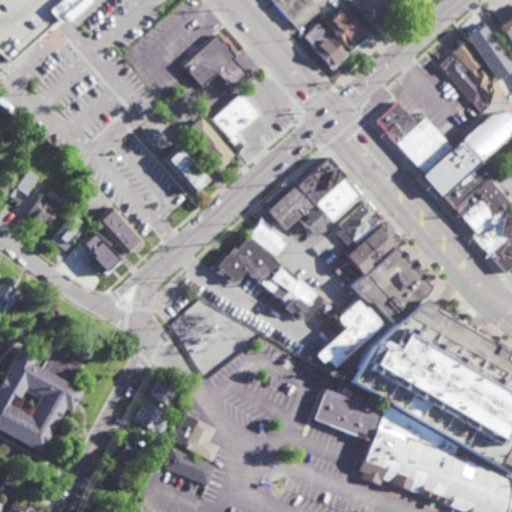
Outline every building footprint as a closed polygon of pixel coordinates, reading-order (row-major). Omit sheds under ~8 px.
[(0,0),(0,74),(10,84),(62,36),(101,0),(0,0)] [(266,0),(309,0),(307,2),(315,11),(290,33),(282,24),(285,21),(266,0)] [(375,25),(393,9),(384,0),(378,0),(364,13),(375,25)] [(511,50),(495,23),(507,16),(506,15),(511,11),(511,50)] [(340,12),(357,31),(363,38),(347,53),(323,25),(340,12)] [(503,76),(501,73),(493,79),(463,35),(480,23),(510,67),(507,69),(508,72),(503,76)] [(342,55),(324,35),(309,48),(327,68),(342,55)] [(197,88),(213,73),(228,89),(243,76),(228,60),(231,57),(213,36),(178,68),(197,88)] [(462,42),(463,40),(472,51),(471,52),(479,62),(478,63),(490,77),(489,78),(500,92),(486,104),(474,89),(476,88),(464,74),(467,71),(450,51),(459,44),(457,42),(460,40),(462,42)] [(480,112),(436,64),(449,53),(466,72),(463,75),(475,88),(473,89),(487,105),(480,112)] [(253,116),(236,98),(210,122),(231,144),(237,139),(233,134),(253,116)] [(414,124),(396,102),(373,121),(392,144),(414,124)] [(418,174),(447,148),(484,116),(502,112),(509,119),(505,136),(483,156),(438,196),(418,174)] [(216,169),(230,157),(195,118),(181,131),(194,144),(192,146),(198,153),(200,152),(216,169)] [(392,144),(414,124),(420,118),(447,148),(418,174),(392,144)] [(127,133),(105,152),(163,217),(185,198),(127,133)] [(203,181),(178,153),(166,163),(191,192),(203,181)] [(358,195),(329,222),(311,202),(281,229),(264,210),(291,185),(292,185),(305,173),(305,172),(323,156),(358,195)] [(438,196),(483,156),(489,163),(485,166),(492,173),(486,179),(451,210),(438,196)] [(19,173),(20,171),(23,172),(25,170),(34,177),(15,203),(0,192),(0,188),(14,170),(19,173)] [(451,210),(486,179),(507,203),(496,213),(471,234),(451,210)] [(36,232),(19,221),(38,193),(55,204),(36,232)] [(380,220),(353,244),(351,242),(346,247),(333,232),(338,228),(335,225),(359,203),(360,204),(363,201),(380,220)] [(325,219),(309,235),(295,221),(301,215),(300,214),(307,208),(308,209),(311,205),(325,219)] [(136,242),(108,209),(93,222),(122,255),(136,242)] [(59,251),(45,241),(65,212),(80,222),(59,251)] [(496,213),(471,234),(467,238),(484,256),(504,239),(497,237),(494,231),(498,215),(496,213)] [(244,234),(251,232),(254,226),(256,220),(280,238),(277,241),(282,245),(273,256),(244,234)] [(357,275),(348,264),(335,275),(328,268),(352,246),(353,246),(380,221),(396,239),(357,275)] [(118,264),(92,234),(78,245),(85,253),(77,259),(95,280),(99,276),(101,279),(118,264)] [(214,268),(229,250),(231,251),(241,238),(319,300),(302,321),(242,274),(234,284),(214,268)] [(489,261),(484,256),(504,239),(511,240),(511,263),(496,255),(489,261)] [(429,286),(398,314),(400,317),(419,299),(447,316),(449,312),(463,320),(461,324),(485,338),(486,336),(491,339),(491,340),(497,344),(497,343),(503,346),(501,347),(508,351),(505,357),(511,361),(511,477),(507,476),(501,511),(460,511),(447,507),(449,503),(416,491),(415,494),(406,491),(408,487),(389,479),(388,483),(378,480),(380,476),(357,467),(367,441),(311,419),(322,388),(340,395),(343,388),(344,388),(368,346),(397,320),(395,318),(388,324),(368,301),(366,303),(348,286),(393,245),(429,286)] [(511,271),(509,272),(506,268),(499,274),(489,261),(496,255),(511,263),(511,271)] [(0,287),(1,288),(3,285),(14,293),(0,311),(0,287)] [(361,309),(362,307),(378,325),(329,369),(322,360),(318,364),(311,356),(341,328),(338,325),(338,326),(334,322),(335,322),(332,318),(353,300),(361,309)] [(329,316),(318,307),(323,301),(334,310),(329,316)] [(0,432),(0,373),(11,352),(27,360),(25,365),(34,370),(45,350),(76,366),(66,386),(76,392),(64,414),(56,409),(35,451),(0,432)] [(163,406),(142,395),(150,378),(171,390),(163,406)] [(163,415),(162,419),(163,420),(160,425),(162,426),(157,436),(133,424),(134,423),(128,420),(134,408),(138,409),(141,404),(163,415)] [(172,418),(161,412),(165,405),(175,411),(172,418)] [(194,419),(214,429),(208,440),(218,446),(210,462),(190,451),(189,453),(186,451),(188,449),(169,439),(182,413),(194,419)] [(139,448),(128,468),(112,459),(114,454),(111,452),(117,441),(120,443),(123,439),(139,448)] [(205,486),(162,468),(169,449),(213,467),(205,486)] [(131,473),(122,492),(97,479),(103,467),(106,468),(109,462),(131,473)] [(274,469),(281,471),(276,484),(270,481),(274,469)] [(13,488),(1,483),(6,472),(18,477),(13,488)] [(24,505),(25,502),(36,507),(33,511),(3,511),(9,499),(24,505)] [(106,511),(89,511),(93,503),(108,509),(106,511)]
